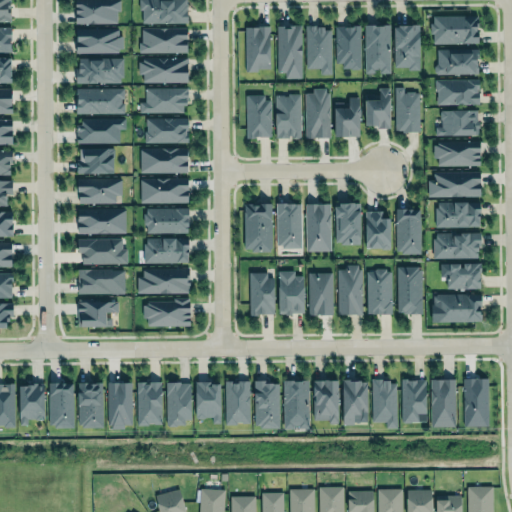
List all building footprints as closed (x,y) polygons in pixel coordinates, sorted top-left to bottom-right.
[(0,0),(10,0),(10,17),(9,17),(10,20),(0,20),(0,0)] [(74,0),(74,23),(118,23),(118,0),(74,0)] [(137,0),(186,0),(187,21),(142,22),(142,8),(138,8),(137,0)] [(476,15),(430,16),(431,43),(477,42),(476,15)] [(275,24),(276,72),(284,72),(285,78),(301,78),(300,24),(275,24)] [(334,24),(334,67),(359,67),(359,25),(334,24)] [(390,72),(379,72),(379,69),(374,69),(375,72),(365,72),(364,24),(374,24),(374,25),(381,25),(381,24),(389,24),(390,72)] [(393,25),(419,24),(419,68),(407,68),(407,66),(393,66),(393,25)] [(244,26),(245,70),(257,70),(257,67),(269,67),(268,25),(244,26)] [(0,51),(10,51),(10,26),(0,26),(0,51)] [(319,67),(319,73),(330,73),(329,26),(304,26),(305,68),(319,67)] [(72,28),(72,54),(117,53),(117,48),(120,48),(121,35),(118,30),(115,27),(72,28)] [(138,41),(135,41),(135,52),(185,52),(185,27),(138,27),(138,41)] [(435,49),(435,74),(477,73),(477,48),(435,49)] [(141,57),(141,59),(137,60),(137,73),(141,73),(142,81),(187,81),(186,63),(187,62),(187,56),(141,57)] [(0,57),(10,57),(10,81),(0,81),(0,57)] [(76,83),(122,82),(121,57),(76,58),(76,83)] [(435,104),(478,103),(478,79),(434,79),(435,104)] [(0,86),(11,86),(11,94),(10,94),(11,111),(0,111),(0,86)] [(75,87),(123,87),(123,97),(120,97),(120,102),(123,102),(123,112),(75,112),(75,87)] [(145,88),(187,87),(187,103),(183,104),(183,111),(138,112),(138,101),(145,101),(145,88)] [(304,92),(313,92),(313,87),(325,87),(325,91),(329,91),(329,137),(304,136),(304,92)] [(389,87),(377,87),(377,94),(364,94),(363,127),(388,127),(389,87)] [(418,91),(403,91),(403,87),(393,87),(394,131),(419,131),(418,91)] [(245,137),(245,94),(263,94),(263,99),(270,99),(270,135),(254,136),(254,137),(245,137)] [(274,138),(300,137),(299,94),(274,94),(274,138)] [(359,134),(358,116),(360,116),(360,106),(358,106),(358,95),(347,95),(348,100),(333,101),(333,135),(347,135),(347,134),(359,134)] [(438,108),(458,108),(475,108),(476,133),(432,134),(432,126),(438,126),(438,108)] [(145,116),(144,124),(146,124),(146,130),(144,129),(144,141),(187,142),(187,136),(185,136),(185,130),(187,130),(188,116),(145,116)] [(125,118),(77,117),(77,142),(118,142),(118,129),(124,129),(125,118)] [(0,144),(11,144),(11,119),(0,118),(0,144)] [(433,141),(434,165),(479,165),(479,141),(433,141)] [(82,148),(111,147),(112,171),(76,172),(76,161),(83,161),(82,148)] [(186,173),(187,147),(139,147),(139,172),(186,173)] [(0,148),(11,149),(11,161),(8,161),(7,160),(2,163),(9,164),(9,167),(6,168),(9,168),(9,173),(0,172),(0,148)] [(479,196),(479,171),(433,171),(432,181),(428,181),(427,195),(479,196)] [(76,178),(76,191),(78,191),(78,202),(114,201),(114,194),(120,194),(120,177),(76,178)] [(187,202),(187,177),(139,178),(140,203),(187,202)] [(0,179),(11,179),(11,192),(5,192),(6,204),(0,204),(0,179)] [(304,201),(304,251),(331,251),(330,201),(316,200),(304,201)] [(437,201),(479,200),(479,212),(479,218),(479,225),(435,226),(434,206),(437,206),(437,201)] [(243,248),(250,248),(250,250),(269,250),(269,247),(271,247),(270,201),(242,201),(243,248)] [(274,201),(275,244),(281,244),(281,247),(300,247),(299,203),(296,203),(293,202),(286,202),(286,201),(274,201)] [(359,202),(334,202),(333,243),(359,243),(359,202)] [(76,208),(77,233),(124,232),(124,208),(76,208)] [(186,208),(187,231),(145,232),(145,225),(143,223),(143,214),(145,214),(145,208),(186,208)] [(395,208),(395,250),(400,250),(400,253),(420,253),(420,210),(412,210),(412,209),(407,209),(407,208),(395,208)] [(12,235),(0,235),(0,210),(11,210),(11,223),(10,223),(5,229),(12,228),(12,235)] [(389,217),(381,217),(381,210),(364,210),(364,248),(389,248),(389,217)] [(435,231),(435,237),(432,237),(432,258),(477,257),(477,250),(477,247),(481,247),(480,230),(435,231)] [(77,238),(77,252),(81,252),(81,262),(126,262),(126,248),(121,248),(121,237),(77,238)] [(142,262),(187,261),(187,237),(146,238),(146,242),(142,242),(142,262)] [(0,266),(11,266),(10,242),(0,242),(0,266)] [(482,261),(482,288),(475,289),(445,289),(444,268),(448,268),(448,262),(468,261),(482,261)] [(337,313),(361,313),(360,269),(357,269),(357,264),(344,264),(344,267),(336,268),(337,313)] [(395,264),(395,312),(403,314),(422,313),(422,265),(416,264),(395,264)] [(365,270),(372,270),(375,266),(386,266),(386,270),(391,270),(391,314),(365,314),(365,270)] [(188,292),(188,268),(142,268),(142,278),(136,278),(136,293),(188,292)] [(123,293),(123,269),(76,269),(77,293),(123,293)] [(277,270),(278,313),(284,313),(284,314),(291,314),(291,312),(302,312),(302,276),(300,275),(293,275),(293,270),(277,270)] [(12,271),(0,271),(0,297),(7,297),(7,296),(10,296),(10,280),(12,280),(12,271)] [(248,271),(266,271),(266,276),(273,276),(273,313),(257,313),(257,314),(248,315),(248,271)] [(307,272),(331,271),(332,313),(308,314),(307,272)] [(435,322),(482,322),(482,299),(482,292),(435,291),(435,294),(432,294),(432,305),(435,305),(435,322)] [(189,296),(190,326),(145,327),(145,319),(141,319),(141,298),(170,296),(189,296)] [(75,299),(75,327),(113,327),(113,316),(118,316),(118,299),(75,299)] [(12,303),(0,302),(0,327),(5,328),(5,316),(11,316),(12,303)] [(487,378),(462,377),(462,426),(487,426),(487,378)] [(341,378),(342,423),(353,423),(353,420),(366,421),(366,381),(360,381),(360,379),(355,380),(355,378),(341,378)] [(371,378),(371,420),(386,420),(386,426),(396,426),(395,382),(389,382),(389,379),(381,379),(381,378),(371,378)] [(424,378),(399,379),(400,420),(425,419),(424,378)] [(430,425),(454,425),(453,378),(430,379),(430,425)] [(307,379),(282,380),(282,429),(308,428),(307,379)] [(105,381),(131,380),(131,425),(124,425),(124,429),(110,429),(110,426),(108,424),(105,424),(105,381)] [(248,380),(223,380),(224,424),(249,423),(248,380)] [(312,380),(337,380),(337,390),(338,390),(338,398),(337,398),(337,422),(328,422),(328,419),(313,419),(312,380)] [(77,382),(77,403),(77,423),(81,424),(81,426),(102,426),(102,393),(101,392),(101,381),(94,381),(94,383),(89,383),(89,381),(77,382)] [(136,381),(136,424),(147,424),(147,422),(160,422),(160,381),(147,381),(147,384),(145,384),(145,381),(136,381)] [(278,428),(277,381),(252,381),(253,428),(278,428)] [(48,382),(48,424),(53,424),(53,427),(73,427),(71,383),(48,382)] [(165,382),(165,424),(190,423),(190,382),(165,382)] [(219,382),(194,382),(195,418),(211,417),(211,423),(219,423),(219,382)] [(0,426),(14,426),(13,383),(0,383),(0,426)] [(19,424),(26,424),(26,418),(34,418),(36,419),(42,419),(44,418),(43,390),(41,390),(41,385),(36,385),(36,383),(30,383),(30,385),(18,385),(19,424)] [(341,511),(342,486),(318,486),(318,511),(341,511)] [(491,511),(491,486),(466,486),(466,511),(491,511)] [(154,495),(158,511),(184,511),(178,488),(154,495)] [(197,511),(199,488),(224,489),(222,511),(197,511)] [(312,511),(313,488),(288,488),(287,511),(312,511)] [(401,511),(401,488),(377,488),(377,511),(401,511)] [(405,511),(405,488),(432,488),(432,511),(405,511)] [(347,490),(346,511),(371,511),(372,490),(347,490)] [(260,511),(260,491),(282,491),(282,511),(260,511)] [(460,511),(460,494),(434,495),(434,511),(460,511)] [(254,511),(254,495),(229,496),(229,511),(254,511)]
